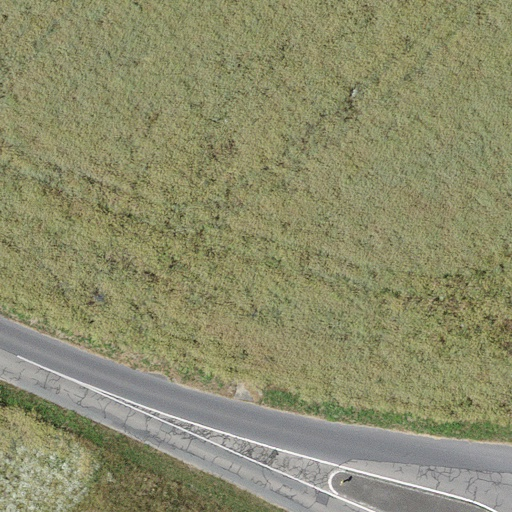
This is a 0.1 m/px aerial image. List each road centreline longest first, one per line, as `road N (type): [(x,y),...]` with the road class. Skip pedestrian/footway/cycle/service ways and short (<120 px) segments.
road 1 (tertiary): [(511,460),(273,429),(18,358)]
road 2 (tertiary): [(18,358),(324,511)]
